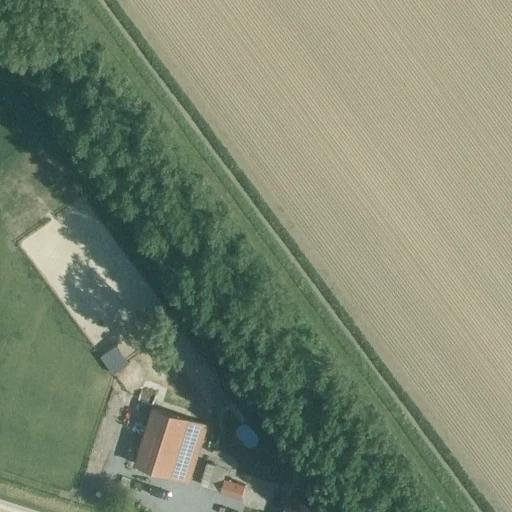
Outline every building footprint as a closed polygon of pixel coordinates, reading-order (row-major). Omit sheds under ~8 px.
[(218,376),(209,382),(215,390),(223,383),(218,376)] [(136,464),(189,480),(207,424),(154,408),(136,464)] [(227,475),(235,454),(218,448),(211,469),(227,475)] [(234,467),(230,478),(251,485),(255,474),(234,467)] [(225,479),(222,491),(241,496),(245,485),(225,479)] [(288,493),(283,509),(291,511),(319,511),(322,503),(316,502),(318,494),(293,487),(290,494),(288,493)]
